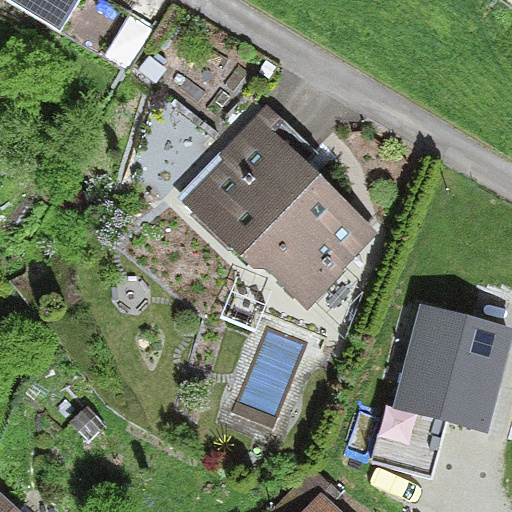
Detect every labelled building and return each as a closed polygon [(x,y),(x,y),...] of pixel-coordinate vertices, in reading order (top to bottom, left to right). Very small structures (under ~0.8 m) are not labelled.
[(8,0),(58,31),(77,0),(8,0)] [(313,149),(268,105),(220,153),(226,159),(184,202),(253,268),(264,267),(308,311),(347,272),(344,269),(380,232),(305,158),(313,149)] [(178,196),(184,202),(226,159),(220,153),(178,196)] [(511,344),(511,326),(420,303),(394,408),(490,432),(511,344)] [(24,511),(0,490),(0,511),(24,511)] [(342,511),(321,492),(302,511),(342,511)]
